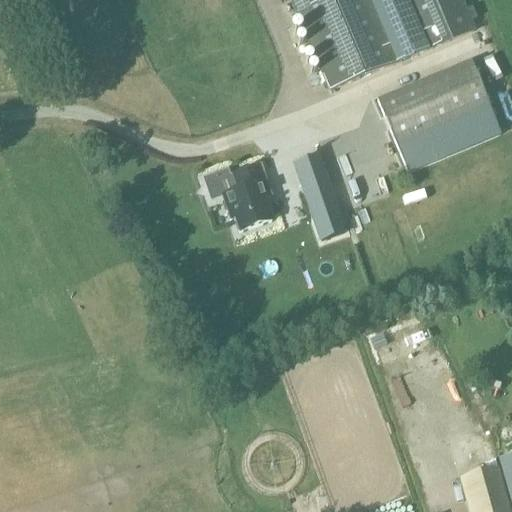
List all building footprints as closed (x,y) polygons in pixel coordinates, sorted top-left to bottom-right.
[(398,65),(427,53),(473,33),(459,0),(404,0),(423,44),(415,47),(412,40),(391,48),(370,0),(287,0),(327,94),(398,65)] [(397,149),(490,110),(471,64),(378,103),(397,149)] [(371,117),(359,122),(363,134),(375,130),(371,117)] [(469,164),(456,168),(459,180),(472,176),(469,164)] [(267,195),(257,165),(225,176),(230,191),(219,195),(224,211),(227,209),(236,233),(268,222),(260,198),(267,195)] [(327,190),(320,173),(304,178),(315,210),(331,204),(331,203),(337,201),(332,188),(327,190)] [(344,185),(333,189),(339,207),(350,203),(344,185)] [(511,459),(499,463),(511,506),(511,459)] [(460,482),(468,511),(510,511),(499,471),(460,482)]
